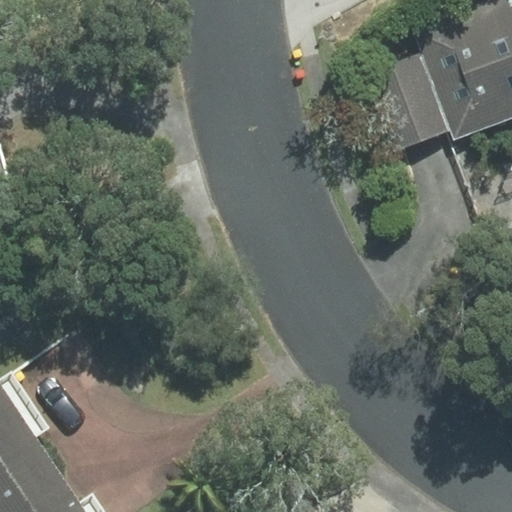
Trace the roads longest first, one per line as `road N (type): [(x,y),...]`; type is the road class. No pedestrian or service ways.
road 1 (residential): [(223,0),(257,148),(339,303),(422,416),(511,482)]
road 2 (unknown): [(257,148),(0,312)]
